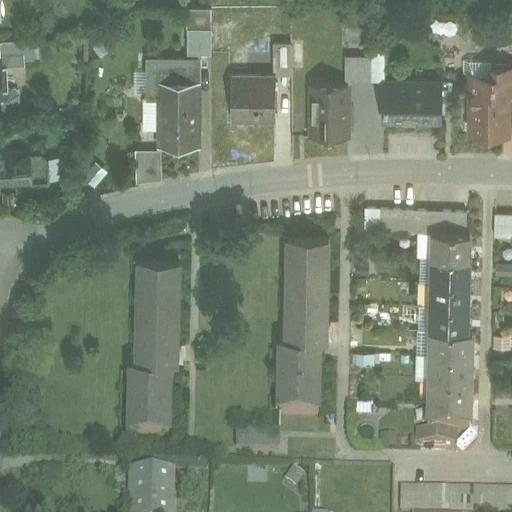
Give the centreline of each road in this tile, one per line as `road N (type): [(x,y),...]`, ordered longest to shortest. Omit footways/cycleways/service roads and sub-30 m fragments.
road 1 (residential): [(511,174),(271,182),(0,254)]
road 2 (residential): [(0,356),(0,501)]
